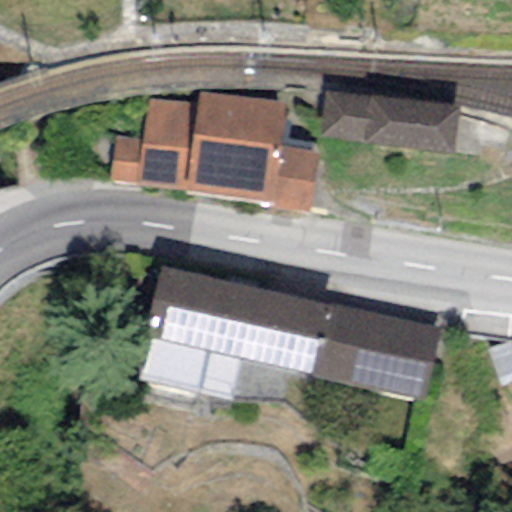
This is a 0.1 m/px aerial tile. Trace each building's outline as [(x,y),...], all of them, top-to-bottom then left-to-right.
[(324,91),(321,134),(452,155),(458,104),(324,91)] [(278,146),(282,102),(198,92),(196,108),(150,102),(144,142),(116,138),(110,180),(138,184),(271,202),(278,146)] [(319,152),(278,146),(271,202),(270,208),(310,214),(319,152)] [(420,399),(436,332),(158,268),(143,335),(133,380),(232,402),(242,358),(420,399)] [(511,346),(510,342),(485,352),(498,385),(511,380),(511,346)]
